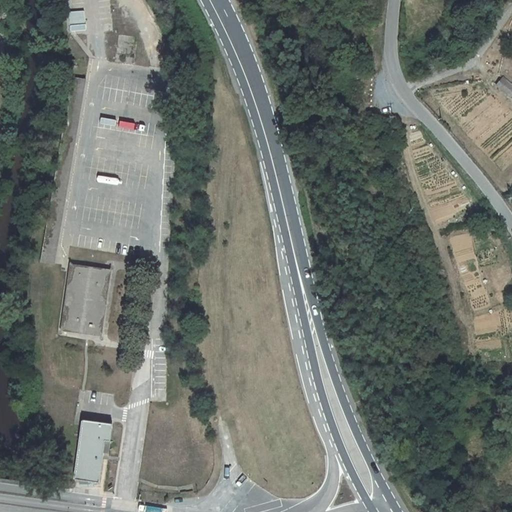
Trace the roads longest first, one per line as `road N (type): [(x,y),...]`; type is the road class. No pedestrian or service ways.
road 1 (primary): [(208,0),(239,59),(335,432),(373,511)]
road 2 (unclassified): [(511,235),(386,74),(391,0)]
